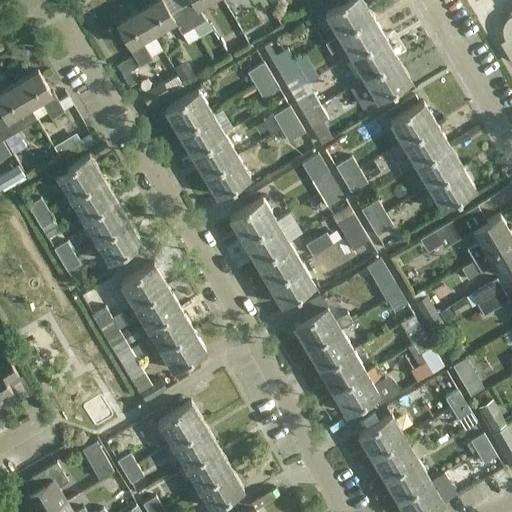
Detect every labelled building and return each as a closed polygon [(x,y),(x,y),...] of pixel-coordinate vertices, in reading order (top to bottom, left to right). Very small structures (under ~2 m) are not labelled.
[(154,0),(139,10),(152,32),(173,20),(181,32),(192,25),(181,7),(170,13),(162,0),(154,0)] [(205,0),(192,0),(181,7),(192,25),(204,18),(196,6),(205,0)] [(362,0),(345,0),(325,12),(338,34),(371,14),(362,0)] [(152,32),(139,10),(117,23),(130,44),(128,46),(133,55),(139,65),(151,57),(141,39),(152,32)] [(384,36),(371,14),(338,34),(326,41),(331,51),(344,43),(351,56),(384,36)] [(511,14),(510,16),(508,18),(506,20),(505,22),(504,25),(503,28),(503,30),(503,33),(504,36),(505,38),(500,41),(511,61),(511,14)] [(204,18),(192,25),(199,36),(199,37),(211,30),(204,18)] [(192,25),(181,32),(187,43),(199,36),(192,25)] [(384,36),(351,56),(364,78),(397,58),(384,36)] [(278,70),(294,60),(286,47),(270,57),(278,70)] [(133,55),(116,65),(122,75),(139,65),(133,55)] [(397,58),(364,78),(377,100),(410,80),(397,58)] [(185,59),(173,66),(182,81),(194,74),(185,59)] [(294,60),(278,70),(286,83),(302,73),(294,60)] [(254,84),(270,74),(263,62),(247,71),(254,84)] [(15,83),(29,105),(40,99),(51,117),(63,109),(58,100),(52,91),(50,92),(37,70),(15,83)] [(270,74),(254,84),(262,98),(279,88),(270,74)] [(162,81),(141,94),(147,105),(169,92),(162,81)] [(29,105),(15,83),(0,91),(0,107),(3,112),(0,113),(0,133),(2,138),(14,131),(14,132),(37,118),(29,105)] [(176,130),(210,110),(197,88),(163,108),(176,130)] [(303,113),(320,103),(312,91),(296,101),(303,113)] [(68,95),(58,100),(63,109),(73,104),(68,95)] [(403,143),(436,123),(422,101),(389,120),(403,143)] [(321,143),(331,137),(322,121),(328,117),(320,103),(303,113),(321,143)] [(279,127),(296,117),(289,105),(272,115),(279,127)] [(210,110),(176,130),(189,151),(223,131),(210,110)] [(296,117),(279,127),(288,141),(305,131),(296,117)] [(415,164),(448,144),(436,123),(403,143),(415,164)] [(223,131),(189,151),(202,173),(236,153),(223,131)] [(60,157),(82,144),(75,133),(64,139),(61,134),(50,140),(60,157)] [(428,185),(461,166),(448,144),(415,164),(428,185)] [(68,195),(101,175),(88,153),(55,173),(68,195)] [(236,153),(202,173),(216,195),(249,175),(236,153)] [(342,178),(359,169),(351,156),(335,165),(342,178)] [(461,166),(428,185),(441,208),(474,188),(461,166)] [(359,169),(342,178),(350,191),(367,182),(359,169)] [(318,193),(335,183),(327,170),(311,180),(318,193)] [(6,172),(0,175),(0,190),(13,183),(6,172)] [(81,216),(114,196),(101,175),(68,195),(81,216)] [(335,183),(318,193),(326,206),(342,196),(335,183)] [(94,238),(127,218),(114,196),(81,216),(94,238)] [(34,215),(47,208),(40,197),(28,204),(34,215)] [(241,239),(275,219),(262,197),(228,217),(241,239)] [(368,221),(384,211),(377,199),(360,208),(368,221)] [(280,213),(290,234),(304,228),(294,207),(280,213)] [(47,208),(34,215),(41,227),(54,219),(47,208)] [(384,211),(368,221),(376,234),(392,225),(384,211)] [(344,236),(360,226),(353,213),(336,223),(344,236)] [(482,255),(511,236),(511,235),(499,213),(471,229),(479,242),(475,244),(482,255)] [(127,218),(94,238),(107,260),(140,240),(127,218)] [(275,219),(241,239),(254,260),(288,240),(275,219)] [(443,247),(468,232),(462,221),(436,236),(443,247)] [(360,226),(344,236),(352,249),(368,239),(360,226)] [(511,236),(482,255),(489,266),(492,264),(499,276),(511,268),(511,236)] [(60,258),(72,250),(66,240),(54,248),(60,258)] [(288,240),(254,260),(267,282),(301,262),(288,240)] [(72,250),(60,258),(67,270),(79,262),(72,250)] [(386,298),(400,290),(380,258),(371,264),(384,286),(380,288),(386,298)] [(133,303),(166,283),(152,261),(120,281),(133,303)] [(301,262),(267,282),(280,304),(314,284),(301,262)] [(477,303),(502,288),(496,277),(471,292),(477,303)] [(146,324),(179,305),(166,283),(133,303),(146,324)] [(502,288),(477,303),(483,314),(509,299),(502,288)] [(400,290),(386,298),(394,311),(407,303),(400,290)] [(414,300),(431,329),(442,322),(426,294),(414,300)] [(463,296),(450,304),(455,313),(469,305),(463,296)] [(118,326),(105,304),(92,312),(105,334),(118,326)] [(445,320),(455,313),(450,304),(439,310),(445,320)] [(159,346),(191,326),(179,305),(146,324),(159,346)] [(305,347),(351,320),(346,311),(334,318),(326,305),(293,325),(305,347)] [(351,320),(305,347),(318,368),(352,348),(340,327),(351,320)] [(413,342),(426,334),(420,323),(406,331),(413,342)] [(191,326),(159,346),(172,368),(205,348),(191,326)] [(426,334),(413,342),(408,345),(425,375),(444,364),(426,334)] [(143,369),(130,347),(117,354),(130,376),(143,369)] [(352,348),(318,368),(331,390),(365,370),(352,348)] [(0,356),(0,404),(16,396),(8,382),(19,376),(6,353),(0,356)] [(391,376),(388,373),(373,382),(365,370),(331,390),(345,412),(373,395),(378,403),(393,394),(398,391),(397,387),(396,383),(394,379),(391,376)] [(159,377),(139,389),(145,400),(165,388),(159,377)] [(451,407),(464,400),(457,389),(444,396),(451,407)] [(170,442),(204,422),(191,399),(157,420),(170,442)] [(479,406),(492,431),(506,423),(492,399),(479,406)] [(464,400),(451,407),(457,419),(470,411),(464,400)] [(390,404),(376,412),(380,419),(357,433),(371,455),(404,435),(391,414),(394,412),(390,404)] [(183,463),(217,443),(204,422),(170,442),(183,463)] [(476,450),(489,443),(482,432),(470,439),(476,450)] [(404,435),(371,455),(383,477),(417,457),(404,435)] [(96,439),(82,448),(90,463),(105,454),(96,439)] [(196,485),(230,465),(217,443),(183,463),(196,485)] [(489,443),(476,450),(483,462),(496,455),(489,443)] [(123,470),(136,463),(129,452),(116,459),(123,470)] [(417,457),(383,477),(396,498),(430,478),(417,457)] [(23,495),(32,511),(45,511),(66,500),(58,487),(69,481),(56,459),(31,474),(39,486),(23,495)] [(136,463),(123,470),(130,482),(143,474),(136,463)] [(230,465),(196,485),(209,507),(243,487),(230,465)] [(400,511),(403,511),(404,511),(424,511),(443,501),(430,478),(396,498),(398,501),(395,503),(400,511)] [(147,511),(149,511),(161,505),(156,495),(142,503),(147,511)] [(106,511),(104,508),(96,511),(87,511),(84,507),(75,511),(73,511),(66,500),(45,511),(106,511)]
